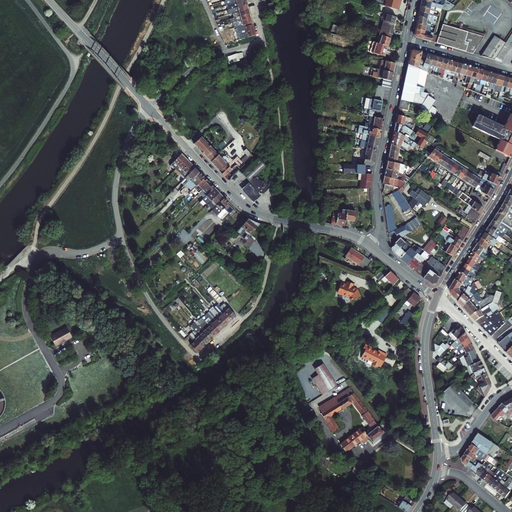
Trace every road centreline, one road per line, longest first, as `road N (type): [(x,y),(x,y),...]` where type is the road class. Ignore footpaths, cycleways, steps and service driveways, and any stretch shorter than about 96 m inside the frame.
road 1 (unclassified): [(120,239),(144,294),(197,356),(255,306),(271,253)]
road 2 (tertiary): [(367,244),(248,209),(148,106)]
road 3 (unclassified): [(0,183),(72,71),(26,0)]
road 4 (residential): [(367,244),(379,224),(375,180),(406,39)]
road 5 (unclassified): [(148,106),(195,65),(262,38),(252,0)]
road 6 (secondary): [(437,454),(424,366),(435,296)]
road 7 (secondary): [(511,170),(435,296)]
road 8 (tertiary): [(148,106),(47,0)]
road 9 (unclassified): [(148,106),(116,175),(120,239)]
